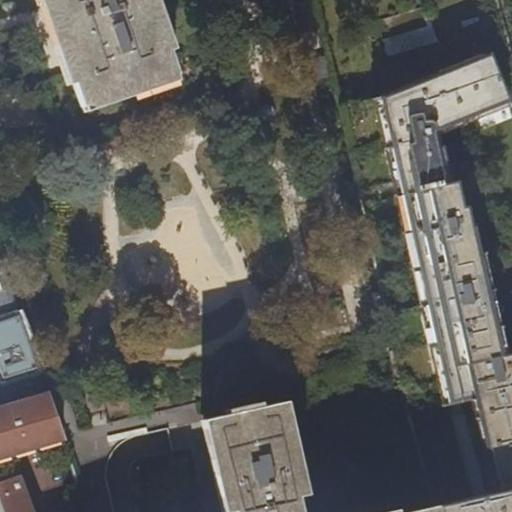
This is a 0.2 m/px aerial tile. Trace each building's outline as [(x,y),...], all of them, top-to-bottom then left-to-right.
[(44,0),(82,110),(176,76),(149,0),(44,0)] [(301,12),(304,28),(320,24),(317,8),(301,12)] [(496,492),(434,506),(435,511),(511,511),(511,353),(497,357),(464,207),(460,208),(454,183),(449,184),(440,148),(437,148),(433,130),(506,100),(487,55),(377,98),(339,107),(358,192),(396,183),(425,305),(386,314),(396,359),(404,394),(442,385),(447,405),(471,400),(490,484),(494,483),(496,492)] [(0,321),(19,316),(3,270),(0,271),(0,321)] [(0,380),(38,369),(19,316),(0,321),(0,380)] [(0,460),(63,440),(38,369),(0,380),(0,460)] [(435,511),(434,506),(408,511),(297,511),(294,498),(297,496),(277,403),(206,419),(228,511),(232,511),(231,511),(435,511)] [(32,511),(20,477),(0,483),(0,511),(32,511)]
